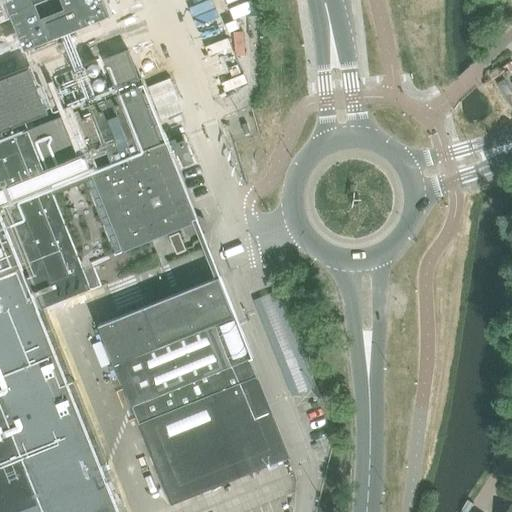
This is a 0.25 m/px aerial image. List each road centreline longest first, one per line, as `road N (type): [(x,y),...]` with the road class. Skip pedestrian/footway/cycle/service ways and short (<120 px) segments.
road 1 (unknown): [(237,238),(100,293),(75,313),(74,351),(136,511)]
road 2 (tertiary): [(366,511),(363,260)]
road 3 (tertiary): [(346,140),(305,164),(294,210),(318,249),(363,260)]
road 4 (unknown): [(152,18),(1,72)]
road 5 (tertiary): [(346,140),(323,0)]
